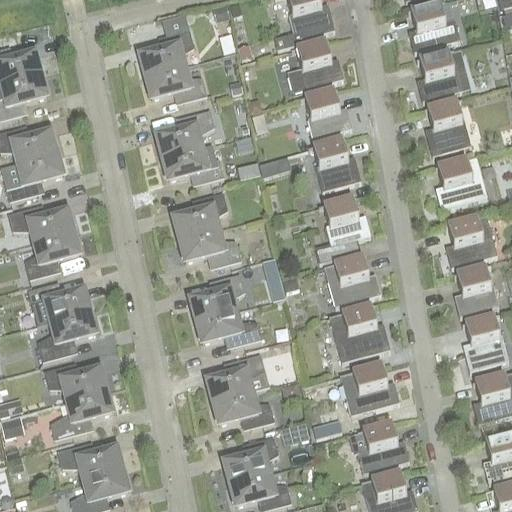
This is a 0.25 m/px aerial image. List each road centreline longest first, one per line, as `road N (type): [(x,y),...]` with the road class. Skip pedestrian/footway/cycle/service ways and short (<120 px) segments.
road 1 (residential): [(451,511),(362,0)]
road 2 (residential): [(82,29),(182,511)]
road 3 (residential): [(211,0),(82,29)]
